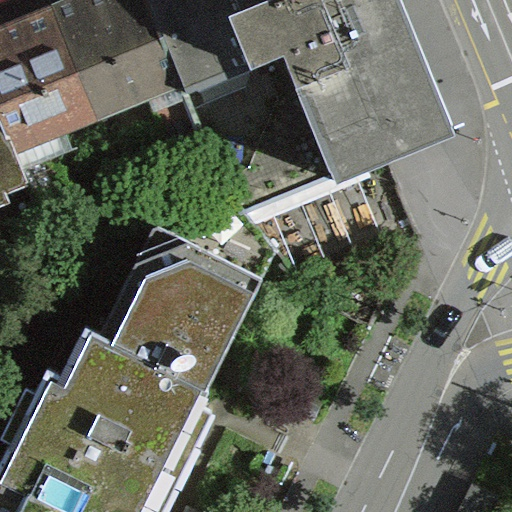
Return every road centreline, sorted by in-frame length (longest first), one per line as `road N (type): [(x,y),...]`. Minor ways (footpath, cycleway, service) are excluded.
road 1 (secondary): [(511,225),(481,257),(428,396)]
road 2 (secondary): [(428,396),(377,511)]
